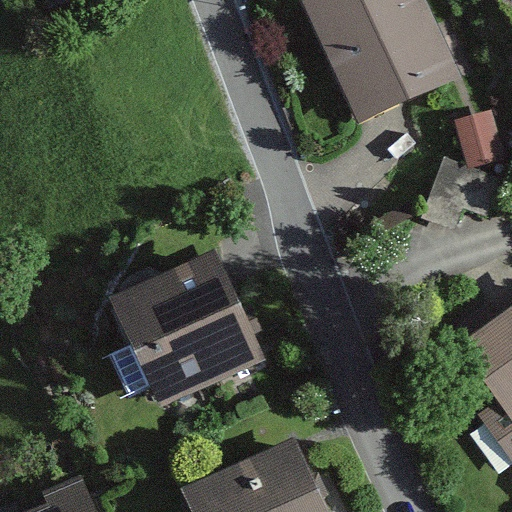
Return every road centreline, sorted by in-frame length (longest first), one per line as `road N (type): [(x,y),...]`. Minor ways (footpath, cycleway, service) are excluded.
road 1 (residential): [(420,511),(333,322),(214,0)]
road 2 (track): [(333,322),(511,247)]
